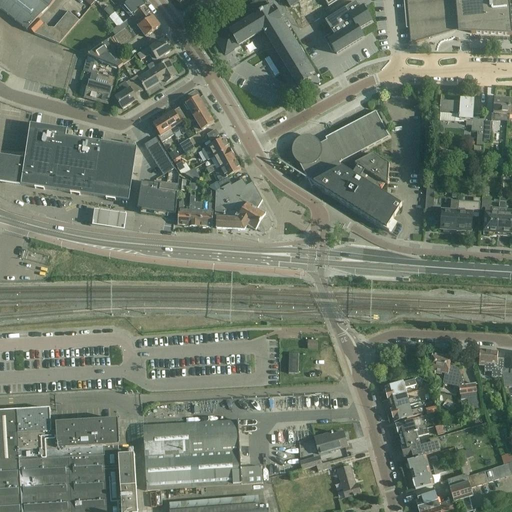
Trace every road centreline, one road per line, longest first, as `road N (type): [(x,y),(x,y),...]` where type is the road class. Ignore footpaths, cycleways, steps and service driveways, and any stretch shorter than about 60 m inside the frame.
road 1 (residential): [(511,255),(389,247),(319,215),(272,177),(250,143)]
road 2 (residential): [(250,143),(394,71),(511,71)]
road 3 (primary): [(262,254),(111,242),(17,221)]
road 4 (residential): [(206,74),(126,124),(0,90)]
road 5 (residential): [(396,511),(351,352)]
road 6 (residential): [(351,352),(393,333),(511,342)]
road 7 (primary): [(511,272),(354,260)]
